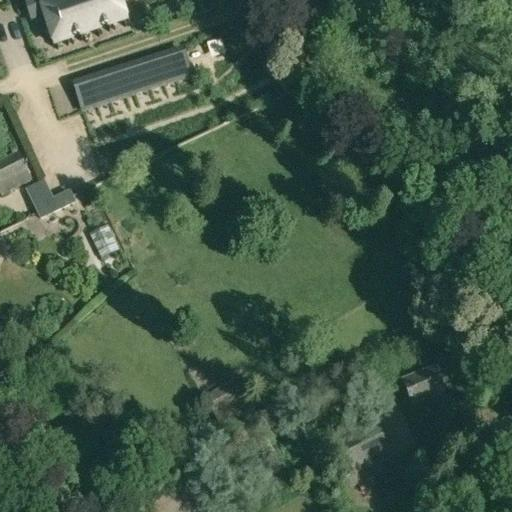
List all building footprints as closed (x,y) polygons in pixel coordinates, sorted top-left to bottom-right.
[(21,0),(29,23),(44,18),(53,45),(125,21),(117,0),(21,0)] [(76,84),(85,113),(190,80),(181,51),(76,84)] [(0,160),(0,196),(1,198),(30,182),(16,153),(0,160)] [(52,200),(35,208),(41,220),(74,204),(68,192),(52,200)] [(108,225),(100,229),(90,234),(101,258),(114,252),(120,249),(108,225)] [(453,335),(424,343),(428,357),(457,349),(453,335)] [(401,380),(411,408),(444,394),(434,368),(401,380)] [(202,399),(219,425),(247,408),(232,382),(202,399)] [(358,487),(374,480),(385,474),(382,465),(390,461),(372,420),(319,440),(340,497),(358,487)] [(374,480),(358,487),(366,505),(381,499),(374,480)]
